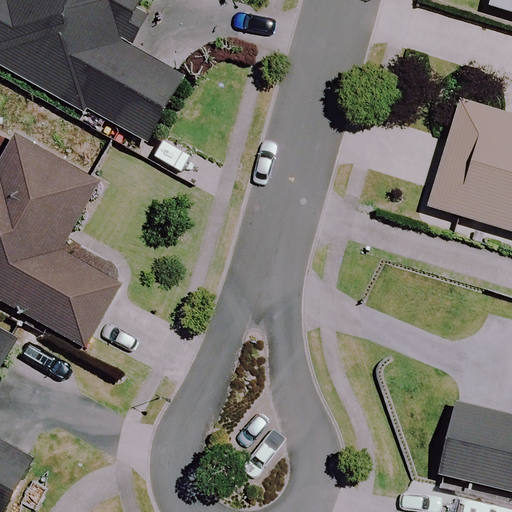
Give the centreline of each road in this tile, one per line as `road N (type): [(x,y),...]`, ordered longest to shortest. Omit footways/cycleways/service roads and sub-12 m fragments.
road 1 (residential): [(269,245),(217,358),(190,463),(195,496),(207,511)]
road 2 (residential): [(269,245),(338,0)]
road 3 (residential): [(289,395),(269,245)]
road 4 (residential): [(306,511),(317,493),(289,395)]
